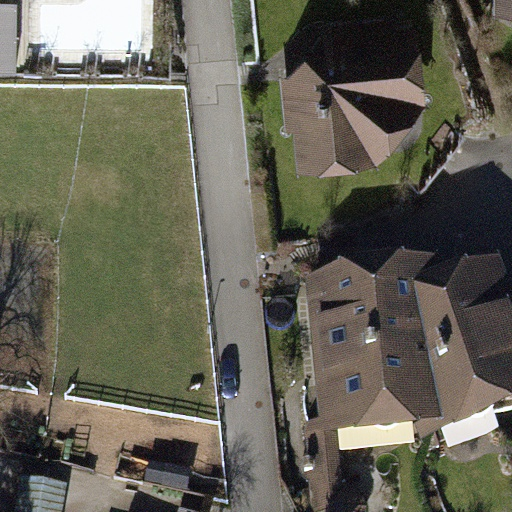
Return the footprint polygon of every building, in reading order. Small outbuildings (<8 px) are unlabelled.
[(511,0),(495,0),(495,17),(511,17),(511,0)] [(294,128),(296,174),(377,166),(430,105),(423,24),(396,27),(395,18),(324,26),(325,36),(290,75),(281,76),(284,129),(294,128)] [(511,307),(501,276),(444,295),(417,304),(448,435),(451,444),(511,421),(511,307)] [(434,436),(448,435),(417,304),(444,295),(441,281),(306,291),(319,430),(321,443),(340,442),(434,436)] [(345,492),(340,442),(321,443),(319,430),(305,432),(310,511),(369,511),(368,506),(358,498),(345,492)] [(65,511),(70,491),(20,481),(13,511),(65,511)]
